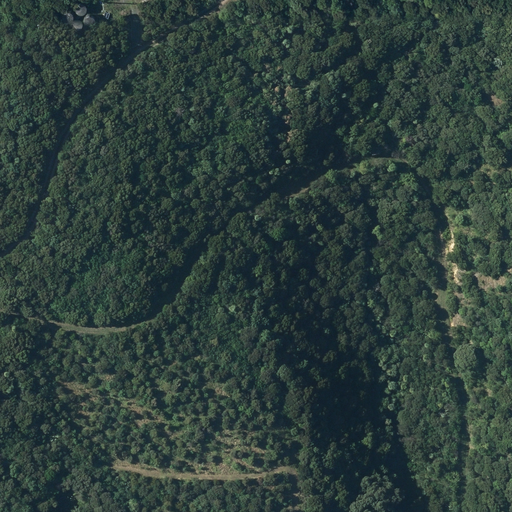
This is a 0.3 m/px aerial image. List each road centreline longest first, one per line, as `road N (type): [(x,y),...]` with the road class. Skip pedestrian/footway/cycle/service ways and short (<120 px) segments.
road 1 (track): [(0,318),(91,346),(139,341),(172,313),(220,247),(352,193),(404,188),(422,214),(455,368),(454,511)]
road 2 (track): [(0,260),(27,222),(57,142),(89,106),(232,0)]
